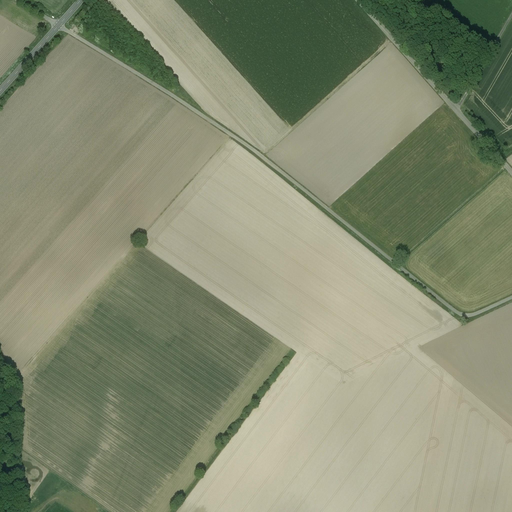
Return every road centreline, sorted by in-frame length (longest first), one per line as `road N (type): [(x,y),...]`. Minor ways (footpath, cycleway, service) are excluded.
road 1 (unclassified): [(58,25),(250,148),(455,312),(477,313),(511,297)]
road 2 (unclassified): [(511,172),(357,0)]
